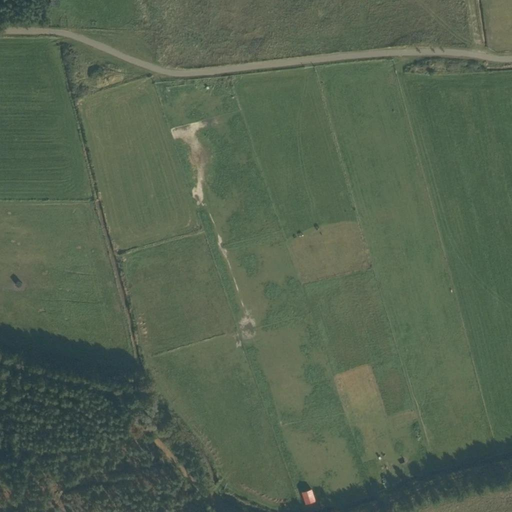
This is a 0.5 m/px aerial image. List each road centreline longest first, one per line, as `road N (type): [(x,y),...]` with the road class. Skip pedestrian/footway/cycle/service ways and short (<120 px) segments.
road 1 (unknown): [(0,360),(114,391),(209,499)]
road 2 (track): [(364,511),(430,484),(511,464)]
